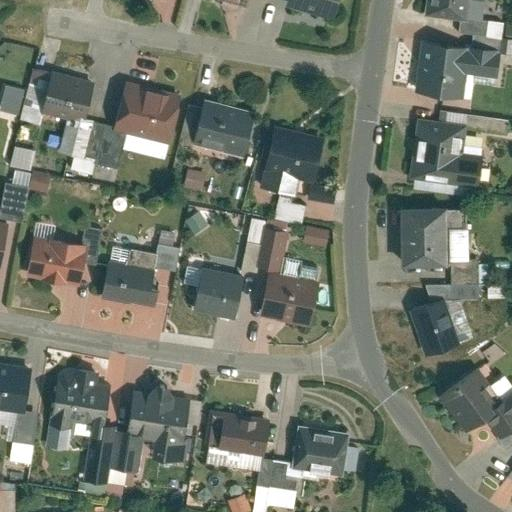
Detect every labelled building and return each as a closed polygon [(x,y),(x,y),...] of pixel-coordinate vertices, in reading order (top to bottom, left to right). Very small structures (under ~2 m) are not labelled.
[(336,18),(340,0),(286,0),(286,4),(336,18)] [(429,0),(428,8),(478,15),(479,0),(429,0)] [(416,84),(464,91),(468,66),(472,40),(424,33),(416,84)] [(504,45),(472,40),(468,66),(500,70),(504,45)] [(97,79),(54,68),(44,110),(86,121),(97,79)] [(183,91),(128,77),(115,128),(171,141),(183,91)] [(0,108),(17,112),(22,86),(2,82),(0,90),(0,108)] [(257,108),(206,96),(194,143),(245,155),(257,108)] [(422,111),(416,153),(457,159),(464,117),(422,111)] [(327,134),(277,122),(263,184),(297,192),(301,177),(316,181),(327,134)] [(7,164),(27,169),(32,148),(12,144),(7,164)] [(412,176),(479,186),(483,163),(457,159),(416,153),(412,176)] [(0,215),(17,220),(28,171),(7,166),(0,196),(0,215)] [(199,186),(202,171),(186,167),(182,182),(199,186)] [(30,169),(26,185),(44,190),(48,174),(30,169)] [(300,220),(301,200),(274,198),(272,217),(300,220)] [(308,200),(308,217),(334,218),(335,200),(308,200)] [(403,202),(405,261),(447,260),(444,200),(403,202)] [(11,220),(0,217),(0,265),(2,266),(11,220)] [(302,223),(299,239),(322,244),(326,229),(302,223)] [(90,242),(35,232),(27,273),(82,283),(90,242)] [(104,295),(157,302),(162,265),(109,258),(104,295)] [(237,317),(246,273),(203,264),(194,308),(237,317)] [(311,325),(321,279),(271,268),(261,314),(311,325)] [(410,306),(423,353),(459,343),(445,296),(410,306)] [(34,364),(0,359),(0,406),(27,411),(34,364)] [(58,373),(47,444),(69,447),(74,419),(92,422),(83,477),(110,481),(119,421),(107,419),(112,384),(106,383),(107,372),(68,366),(66,374),(58,373)] [(444,396),(469,428),(484,417),(499,435),(495,438),(504,449),(511,442),(511,399),(508,395),(497,404),(472,373),(444,396)] [(150,389),(136,387),(129,432),(158,437),(156,452),(186,456),(191,422),(201,424),(205,397),(177,393),(172,386),(157,384),(150,389)] [(266,454),(271,416),(224,409),(219,448),(266,454)] [(293,466),(346,474),(353,430),(300,422),(293,466)] [(28,462),(33,444),(11,438),(6,457),(28,462)] [(226,498),(231,511),(238,511),(248,509),(242,492),(226,498)]
